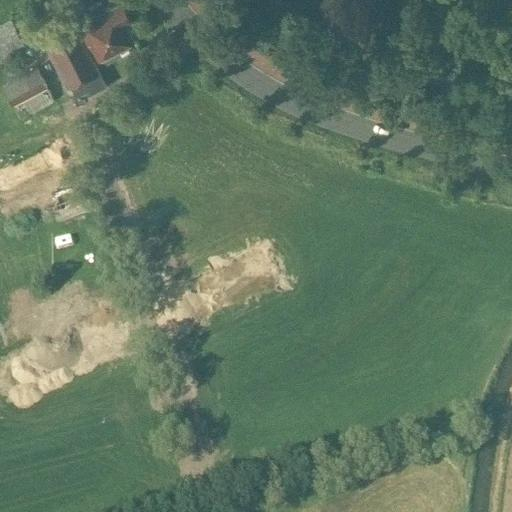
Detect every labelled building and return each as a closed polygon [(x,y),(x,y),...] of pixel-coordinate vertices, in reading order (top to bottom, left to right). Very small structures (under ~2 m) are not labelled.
[(78,22),(75,23),(93,59),(99,56),(102,54),(103,55),(106,62),(120,54),(117,48),(116,47),(134,37),(126,22),(132,19),(121,0),(120,0),(105,8),(102,2),(75,16),(78,22)] [(0,64),(28,50),(12,19),(0,25),(0,64)] [(106,85),(100,71),(75,23),(42,40),(67,88),(71,86),(76,95),(88,89),(90,93),(106,85)] [(20,117),(54,100),(37,67),(4,85),(20,117)] [(0,172),(0,188),(13,213),(82,176),(62,139),(0,172)] [(282,286),(264,247),(147,299),(164,338),(282,286)] [(20,398),(137,345),(121,310),(4,363),(20,398)]
